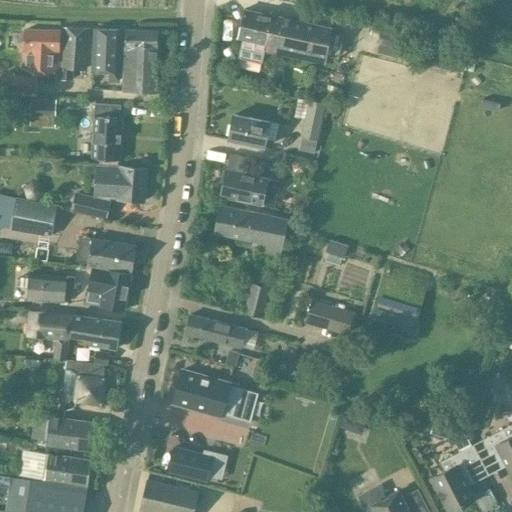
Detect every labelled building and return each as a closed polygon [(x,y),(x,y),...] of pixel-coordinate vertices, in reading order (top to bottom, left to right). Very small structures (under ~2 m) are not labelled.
[(265,50),(326,63),(334,28),(244,9),(238,37),(266,43),(265,50)] [(87,69),(89,29),(63,28),(60,79),(72,80),(73,68),(87,69)] [(118,81),(120,30),(95,29),(93,72),(111,73),(111,80),(118,81)] [(59,69),(61,32),(25,30),(25,49),(23,68),(59,69)] [(157,92),(159,31),(126,30),(124,90),(157,92)] [(379,53),(397,58),(402,37),(380,31),(377,44),(381,45),(379,53)] [(418,67),(446,74),(451,55),(423,48),(418,67)] [(11,75),(10,92),(36,93),(37,76),(11,75)] [(25,108),(26,96),(10,96),(10,107),(25,108)] [(55,127),(57,98),(32,96),(30,126),(55,127)] [(318,140),(325,103),(308,100),(301,137),(318,140)] [(120,159),(122,118),(119,118),(120,105),(96,104),(93,157),(120,159)] [(265,146),(267,139),(275,141),(279,124),(270,122),(235,114),(230,139),(265,146)] [(121,166),(121,168),(96,166),(94,196),(114,197),(114,199),(145,200),(147,168),(121,166)] [(274,208),(280,181),(227,170),(221,196),(274,208)] [(71,210),(106,219),(111,200),(76,192),(71,210)] [(0,194),(0,226),(11,228),(16,198),(0,194)] [(57,206),(16,198),(11,228),(10,229),(52,237),(57,206)] [(281,255),(289,219),(222,205),(216,232),(264,243),(262,251),(281,255)] [(132,271),(136,247),(93,239),(89,263),(132,271)] [(348,246),(330,239),(326,251),(344,257),(348,246)] [(388,261),(373,311),(414,323),(429,273),(388,261)] [(125,309),(131,275),(93,267),(90,285),(105,288),(102,305),(125,309)] [(65,303),(65,292),(81,293),(83,278),(66,276),(66,278),(29,276),(28,301),(65,303)] [(262,319),(270,289),(251,284),(244,314),(262,319)] [(355,312),(312,299),(305,323),(348,336),(355,312)] [(69,341),(71,316),(31,312),(29,336),(45,337),(45,339),(56,340),(54,359),(67,360),(69,341)] [(242,346),(247,328),(191,314),(187,333),(242,346)] [(118,348),(122,322),(74,316),(71,335),(90,338),(89,344),(118,348)] [(110,352),(96,350),(94,363),(106,365),(108,365),(110,352)] [(249,382),(256,357),(238,352),(234,367),(231,377),(249,382)] [(106,365),(87,362),(67,360),(65,369),(63,397),(101,403),(106,365)] [(186,368),(176,401),(222,414),(223,412),(252,421),(261,392),(231,384),(232,382),(186,368)] [(93,450),(96,423),(37,415),(33,442),(93,450)] [(511,425),(504,429),(473,446),(485,469),(504,458),(511,473),(511,425)] [(485,469),(473,446),(441,462),(446,472),(433,478),(450,511),(475,499),(465,479),(485,469)] [(174,447),(168,472),(207,481),(213,457),(174,447)] [(20,475),(37,477),(89,485),(93,460),(24,450),(20,475)] [(83,511),(87,489),(33,481),(0,475),(0,498),(7,499),(6,510),(0,509),(0,511),(83,511)] [(140,510),(148,511),(194,511),(199,491),(148,479),(140,510)] [(399,491),(386,498),(379,484),(357,496),(365,511),(430,511),(419,489),(403,498),(399,491)]
